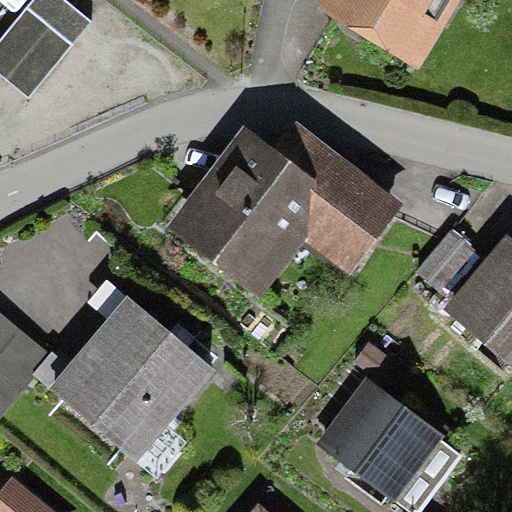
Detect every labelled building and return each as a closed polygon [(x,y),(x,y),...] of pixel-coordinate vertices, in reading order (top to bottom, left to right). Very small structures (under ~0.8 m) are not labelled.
[(33,0),(0,43),(0,78),(31,102),(93,22),(64,0),(33,0)] [(501,0),(361,0),(356,10),(463,69),(501,0)] [(278,164),(252,146),(198,227),(262,269),(297,217),(353,254),(391,197),(297,135),(278,164)] [(416,267),(434,284),(473,239),(454,223),(416,267)] [(511,363),(511,241),(500,232),(435,307),(507,369),(511,363)] [(205,364),(119,294),(45,386),(131,455),(205,364)] [(2,315),(0,317),(0,409),(48,354),(2,315)] [(354,359),(373,372),(388,350),(370,337),(354,359)] [(432,431),(360,377),(312,441),(384,494),(432,431)] [(45,511),(7,482),(0,490),(0,511),(45,511)] [(262,511),(251,502),(242,511),(262,511)]
